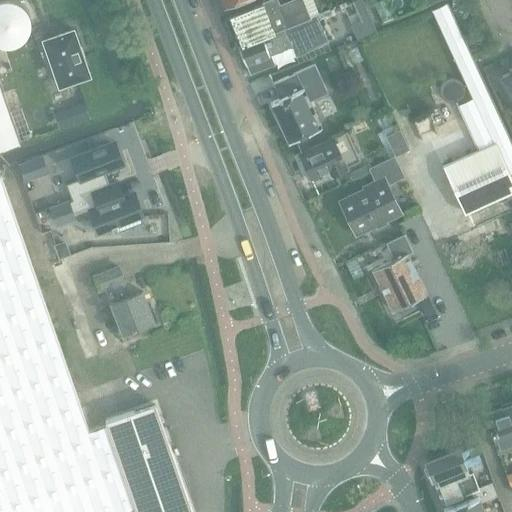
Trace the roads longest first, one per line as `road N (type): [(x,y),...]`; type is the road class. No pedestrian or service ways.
road 1 (primary): [(153,0),(223,177),(284,367)]
road 2 (primary): [(317,356),(180,0)]
road 3 (tertiary): [(375,398),(511,352)]
